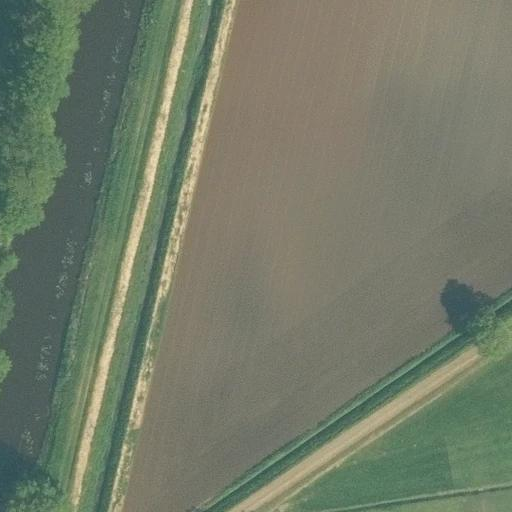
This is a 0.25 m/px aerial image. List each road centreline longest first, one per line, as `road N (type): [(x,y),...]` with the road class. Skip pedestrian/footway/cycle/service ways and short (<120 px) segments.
road 1 (track): [(169,0),(55,511)]
road 2 (track): [(511,329),(248,511)]
road 3 (unclassified): [(0,150),(35,0)]
